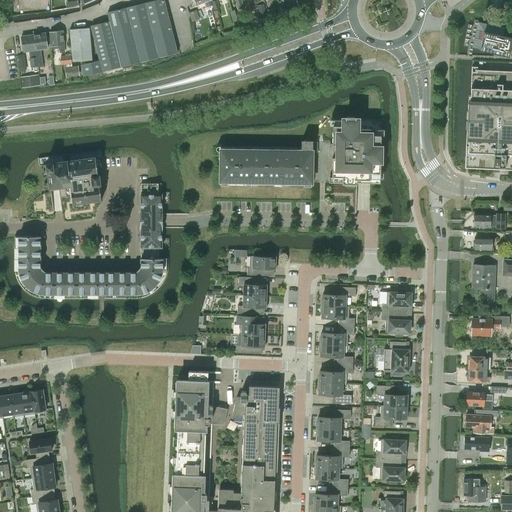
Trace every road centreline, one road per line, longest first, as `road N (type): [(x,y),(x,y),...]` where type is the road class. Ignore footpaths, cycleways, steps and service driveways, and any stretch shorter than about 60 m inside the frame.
road 1 (residential): [(370,272),(371,224),(161,221)]
road 2 (residential): [(301,364),(105,359),(58,366)]
road 3 (primary): [(127,93),(171,90),(361,34)]
road 4 (primary): [(352,11),(127,93)]
road 5 (residential): [(431,511),(440,274)]
road 6 (residential): [(301,364),(306,270),(370,272)]
road 7 (residential): [(133,225),(133,263),(48,263),(48,228)]
road 8 (residential): [(295,511),(301,364)]
road 9 (residential): [(81,511),(58,366)]
road 10 (residential): [(0,31),(131,0)]
road 11 (primary): [(0,108),(127,93)]
